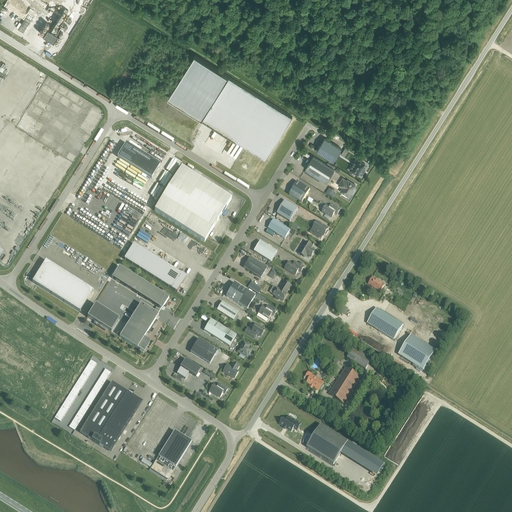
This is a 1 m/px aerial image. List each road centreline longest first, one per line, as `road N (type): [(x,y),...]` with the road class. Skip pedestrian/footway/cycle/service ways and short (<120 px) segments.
road 1 (unclassified): [(234,436),(253,420),(511,14)]
road 2 (unclassified): [(148,380),(261,201)]
road 3 (unclassified): [(7,286),(117,110)]
road 4 (unclassified): [(261,201),(117,110)]
road 5 (unclassified): [(148,380),(7,286)]
road 6 (unclassified): [(117,110),(0,35)]
road 7 (unknown): [(253,420),(337,470),(360,469)]
